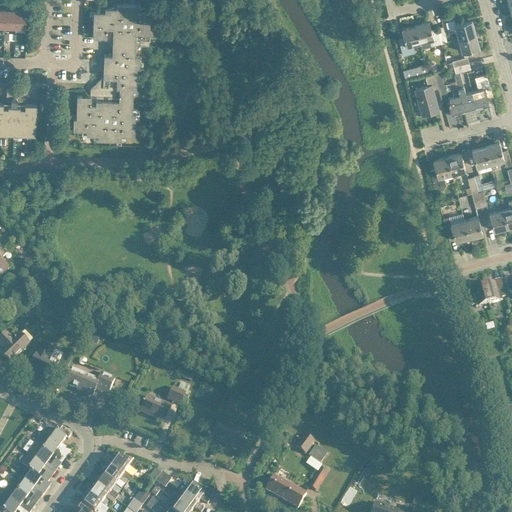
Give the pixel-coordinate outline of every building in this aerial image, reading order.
[(94,11),(93,36),(105,37),(105,39),(110,44),(112,44),(112,54),(104,54),(103,77),(91,88),(91,95),(77,95),(77,117),(74,117),(73,129),(82,129),(82,134),(98,135),(98,139),(121,140),(121,135),(135,136),(136,112),(133,112),(134,90),(137,90),(137,67),(140,67),(140,55),(136,55),(136,45),(150,45),(150,34),(153,34),(153,10),(140,10),(140,4),(117,3),(117,7),(105,7),(105,11),(94,11)] [(15,27),(16,9),(5,9),(4,26),(15,27)] [(27,10),(16,9),(15,27),(26,27),(27,10)] [(472,20),(455,25),(459,38),(476,33),(472,20)] [(431,29),(429,21),(416,25),(421,42),(429,40),(431,46),(441,43),(437,28),(431,29)] [(421,42),(416,25),(402,28),(404,37),(399,39),(403,54),(415,51),(413,44),(421,42)] [(447,42),(443,28),(443,26),(437,28),(441,43),(447,42)] [(480,47),(476,34),(476,33),(459,38),(462,52),(480,47)] [(454,67),(469,62),(467,56),(452,61),(454,67)] [(471,68),(469,62),(454,67),(455,73),(471,68)] [(429,73),(427,65),(419,67),(421,75),(429,73)] [(411,69),(404,72),(406,79),(413,77),(411,69)] [(447,95),(441,70),(435,72),(435,74),(438,88),(441,97),(447,95)] [(433,89),(438,88),(435,74),(426,76),(428,85),(415,89),(422,115),(439,111),(433,89)] [(487,96),(491,95),(493,95),(487,74),(476,77),(479,89),(472,91),(477,109),(490,105),(487,96)] [(23,100),(24,86),(7,86),(6,99),(8,101),(12,101),(12,103),(0,102),(0,133),(36,135),(37,104),(18,103),(18,101),(21,102),(23,100)] [(477,109),(472,91),(466,92),(464,86),(458,88),(465,112),(477,109)] [(465,112),(458,88),(453,89),(454,96),(448,98),(452,115),(465,112)] [(502,151),(499,142),(486,146),(491,164),(504,160),(506,166),(511,165),(507,150),(502,151)] [(491,164),(486,146),(472,150),(477,167),(491,164)] [(461,153),(447,157),(452,174),(465,170),(461,153)] [(452,174),(447,157),(433,160),(436,169),(430,170),(436,191),(443,189),(446,185),(444,176),(452,174)] [(479,175),(473,176),(478,192),(483,190),(479,175)] [(478,192),(473,176),(468,178),(472,193),(478,192)] [(487,205),(483,190),(478,192),(482,206),(487,205)] [(482,206),(478,192),(472,193),(476,208),(482,206)] [(511,208),(503,210),(508,227),(511,225),(511,200),(509,201),(511,208)] [(508,227),(503,210),(490,214),(494,230),(508,227)] [(469,237),(464,220),(450,224),(448,216),(443,217),(447,233),(453,231),(455,241),(469,237)] [(478,216),(464,220),(469,237),(483,233),(478,216)] [(1,249),(0,249),(0,279),(9,271),(0,261),(7,255),(1,249)] [(505,298),(501,280),(494,282),(494,284),(484,286),(489,304),(502,300),(502,299),(505,298)] [(489,304),(484,286),(474,289),(474,287),(467,289),(472,307),(475,306),(476,308),(489,304)] [(6,302),(0,307),(0,315),(10,306),(6,302)] [(24,331),(13,342),(6,334),(0,339),(0,344),(5,350),(0,354),(9,363),(33,340),(24,331)] [(56,371),(55,370),(63,355),(42,345),(28,371),(36,375),(36,374),(40,376),(40,377),(49,382),(54,372),(55,372),(56,371)] [(115,379),(102,373),(98,382),(71,370),(65,384),(93,396),(95,390),(108,396),(115,379)] [(185,394),(173,389),(168,400),(181,405),(185,394)] [(165,423),(171,408),(148,398),(141,413),(165,423)] [(219,421),(211,438),(239,450),(246,433),(219,421)] [(49,425),(41,435),(59,448),(62,445),(66,438),(68,440),(72,435),(62,428),(59,432),(49,425)] [(62,450),(41,435),(34,445),(52,458),(57,451),(66,458),(69,455),(62,450)] [(296,448),(299,449),(306,455),(315,442),(306,435),(296,448)] [(34,445),(27,454),(45,467),(47,464),(52,458),(34,445)] [(65,447),(62,450),(69,455),(71,452),(65,447)] [(316,447),(312,453),(309,457),(320,465),(327,455),(316,447)] [(22,458),(19,461),(20,462),(21,463),(20,464),(23,467),(23,466),(38,477),(42,471),(45,467),(27,454),(24,458),(23,458),(22,458)] [(117,455),(108,467),(129,482),(132,478),(125,473),(129,468),(136,473),(142,465),(117,455)] [(23,467),(16,476),(34,489),(36,486),(41,479),(38,477),(23,466),(23,467)] [(51,466),(48,470),(55,474),(57,471),(51,466)] [(108,467),(107,466),(102,472),(103,474),(102,476),(115,486),(119,481),(126,486),(129,482),(108,467)] [(155,482),(161,474),(155,470),(148,481),(153,485),(155,482)] [(325,476),(318,472),(309,487),(316,491),(325,476)] [(160,485),(167,476),(162,473),(161,474),(155,482),(160,485)] [(0,483),(6,487),(11,479),(5,476),(0,483)] [(31,492),(41,499),(44,496),(37,491),(34,489),(16,476),(9,486),(27,499),(31,492)] [(115,486),(102,476),(95,485),(116,501),(119,497),(111,491),(115,486)] [(172,480),(167,476),(160,485),(165,489),(172,480)] [(298,509),(306,495),(274,477),(266,491),(298,509)] [(205,494),(204,496),(184,482),(177,491),(183,495),(197,505),(201,500),(207,505),(211,499),(205,494)] [(146,484),(142,490),(147,494),(151,488),(146,484)] [(116,501),(95,485),(88,495),(102,504),(105,499),(113,505),(116,501)] [(31,511),(22,505),(27,499),(9,486),(2,495),(20,508),(23,511),(24,511),(31,511)] [(40,488),(37,491),(44,496),(46,493),(40,488)] [(156,497),(160,491),(156,488),(151,494),(156,497)] [(2,495),(0,497),(0,509),(3,511),(16,511),(17,511),(20,508),(2,495)] [(102,504),(88,495),(81,504),(91,511),(101,511),(98,510),(102,504)] [(143,506),(149,497),(146,495),(139,504),(143,506)] [(201,511),(204,510),(197,505),(183,495),(179,499),(174,495),(171,499),(176,503),(188,511),(191,511),(194,508),(199,511),(201,511)] [(153,499),(146,508),(151,511),(157,502),(153,499)] [(324,511),(328,502),(322,499),(318,508),(324,511)] [(188,511),(176,503),(173,508),(168,504),(165,508),(169,511),(188,511)] [(412,511),(413,508),(407,506),(404,511),(397,511),(385,508),(386,506),(378,503),(377,505),(375,505),(372,511),(412,511)]
